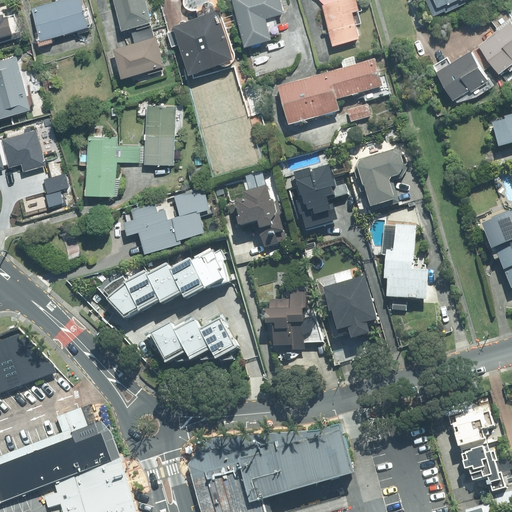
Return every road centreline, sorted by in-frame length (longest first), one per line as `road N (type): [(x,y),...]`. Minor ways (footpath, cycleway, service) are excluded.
road 1 (residential): [(171,423),(289,410),(511,350)]
road 2 (secondary): [(9,278),(114,380)]
